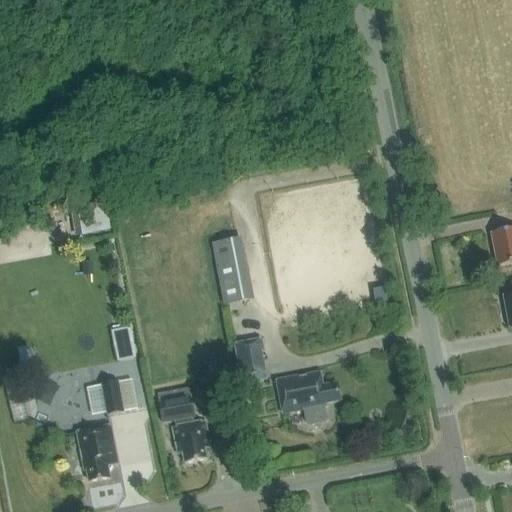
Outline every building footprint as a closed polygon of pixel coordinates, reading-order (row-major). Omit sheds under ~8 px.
[(511,229),(491,234),(497,267),(511,264),(511,229)] [(224,304),(248,299),(238,241),(213,245),(224,304)] [(511,294),(503,296),(510,330),(511,329),(511,294)] [(261,351),(263,350),(261,340),(235,345),(242,384),(266,380),(261,351)] [(326,404),(340,401),(337,384),(322,386),(320,373),(276,381),(282,414),(303,410),(306,422),(309,424),(324,422),(327,418),(325,406),(326,406),(326,404)] [(60,388),(36,376),(26,396),(49,408),(60,388)] [(102,386),(108,415),(123,412),(118,383),(102,386)] [(190,398),(159,404),(163,424),(174,421),(176,427),(172,428),(177,455),(183,454),(185,465),(207,460),(205,450),(210,449),(205,422),(191,424),(190,418),(194,418),(190,398)] [(87,470),(89,482),(110,479),(107,466),(118,464),(110,427),(77,433),(85,471),(87,470)]
